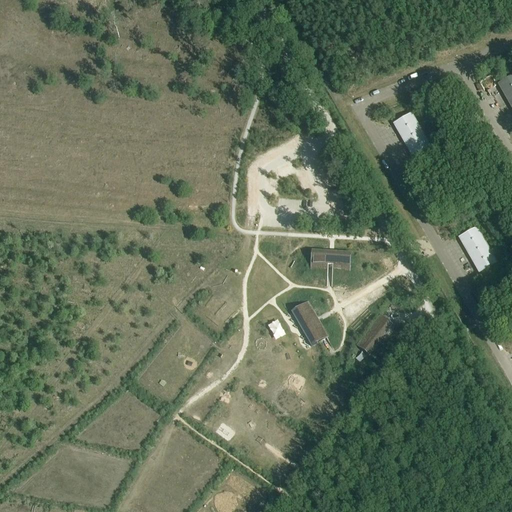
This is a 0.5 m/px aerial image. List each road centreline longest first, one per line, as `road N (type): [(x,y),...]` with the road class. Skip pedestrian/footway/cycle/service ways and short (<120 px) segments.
road 1 (track): [(0,487),(105,392),(257,233)]
road 2 (track): [(257,0),(393,240)]
road 3 (track): [(393,240),(511,446)]
